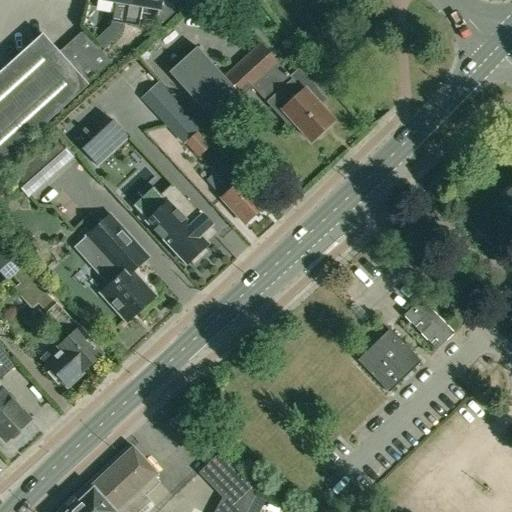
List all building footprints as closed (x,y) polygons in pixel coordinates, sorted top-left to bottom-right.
[(124,24),(128,0),(102,0),(115,2),(112,22),(124,24)] [(128,0),(124,24),(139,27),(142,7),(159,10),(152,21),(160,23),(175,12),(176,0),(128,0)] [(83,31),(59,52),(88,85),(112,63),(102,52),(94,43),(83,31)] [(0,72),(0,164),(88,85),(59,52),(42,34),(0,72)] [(278,64),(260,45),(224,78),(197,47),(168,73),(214,122),(252,87),(278,64)] [(282,110),(311,142),(334,121),(319,105),(325,100),(298,70),(290,77),(278,64),(252,87),(262,98),(276,86),(291,102),(282,110)] [(112,120),(81,149),(97,166),(128,137),(112,120)] [(199,133),(186,144),(199,157),(200,156),(216,174),(217,172),(227,183),(230,181),(235,187),(232,189),(222,199),(245,224),(265,205),(227,163),(230,161),(214,143),(211,146),(199,133)] [(52,135),(9,175),(28,196),(72,157),(52,135)] [(202,216),(172,184),(159,196),(162,200),(143,217),(155,230),(154,231),(154,232),(155,231),(162,238),(161,239),(162,240),(163,239),(186,264),(189,261),(193,266),(208,252),(204,247),(207,244),(206,243),(217,233),(211,226),(212,225),(211,224),(210,225),(202,217),(203,216),(203,215),(202,216)] [(150,260),(127,234),(110,216),(75,248),(89,263),(94,258),(112,278),(111,280),(113,282),(101,293),(126,322),(152,299),(152,293),(134,274),(150,260)] [(23,264),(13,274),(21,283),(15,289),(32,307),(37,302),(46,294),(48,292),(23,264)] [(403,316),(436,350),(453,334),(420,299),(403,316)] [(62,350),(47,364),(66,385),(81,371),(82,372),(102,353),(56,303),(55,304),(46,313),(63,331),(66,329),(71,335),(58,346),(62,350)] [(390,329),(357,360),(389,393),(421,361),(390,329)] [(0,379),(15,365),(0,348),(0,379)] [(15,399),(10,393),(5,393),(3,390),(0,392),(0,434),(6,441),(8,439),(13,439),(20,434),(20,429),(30,420),(15,404),(15,399)] [(157,474),(146,462),(133,448),(91,487),(88,483),(81,490),(83,492),(62,511),(140,511),(151,502),(146,496),(160,483),(154,476),(157,474)] [(246,511),(256,493),(219,453),(199,473),(221,498),(214,511),(246,511)]
